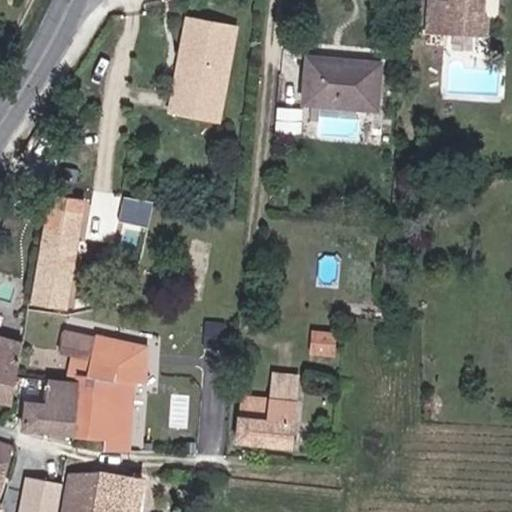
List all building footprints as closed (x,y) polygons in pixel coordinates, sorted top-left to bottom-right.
[(502,20),(497,19),(498,0),(466,0),(464,16),(443,14),(442,34),(463,35),(501,38),(502,20)] [(466,0),(443,0),(443,14),(464,16),(466,0)] [(195,71),(193,99),(221,101),(246,103),(252,27),(199,23),(196,60),(200,60),(200,68),(195,71)] [(441,48),(462,49),(463,35),(442,34),(441,48)] [(317,106),(388,112),(391,67),(320,61),(317,106)] [(219,121),(221,101),(193,99),(192,119),(219,121)] [(313,139),(315,111),(289,109),(287,137),(313,139)] [(45,304),(75,306),(91,202),(60,199),(45,304)] [(13,234),(26,238),(36,205),(25,201),(13,234)] [(0,253),(6,256),(11,240),(0,233),(0,253)] [(313,328),(311,353),(337,355),(339,331),(313,328)] [(0,403),(29,412),(38,353),(0,341),(0,403)] [(119,453),(144,454),(148,386),(156,386),(158,352),(133,346),(130,383),(94,379),(91,387),(64,384),(62,397),(92,400),(92,397),(122,400),(119,443),(119,453)] [(314,372),(290,370),(288,397),(312,398),(314,372)] [(251,443),(309,447),(312,398),(288,397),(254,394),(251,443)] [(38,434),(89,440),(92,400),(62,397),(59,411),(40,410),(38,434)] [(89,440),(119,443),(122,400),(92,397),(92,400),(89,440)] [(0,508),(10,511),(24,450),(3,442),(0,454),(0,508)] [(153,511),(159,482),(110,473),(84,475),(78,511),(153,511)] [(72,511),(77,485),(40,479),(34,511),(72,511)]
